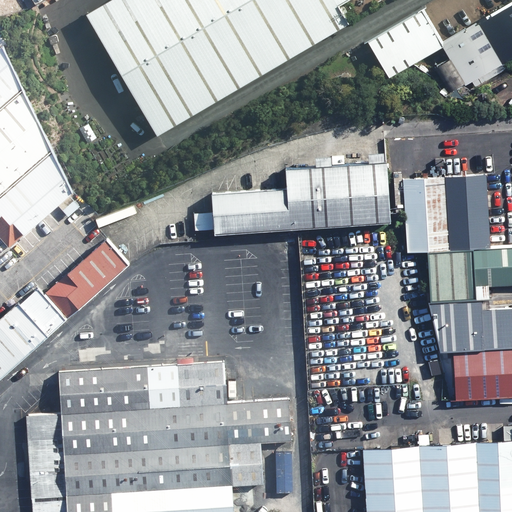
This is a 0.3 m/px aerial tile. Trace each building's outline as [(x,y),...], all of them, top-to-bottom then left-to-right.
[(26,0),(33,12),(53,0),(26,0)] [(121,0),(87,20),(158,139),(347,27),(335,7),(347,0),(121,0)] [(422,5),(367,38),(389,75),(444,42),(422,5)] [(511,8),(445,48),(470,89),(511,60),(511,8)] [(0,113),(26,91),(7,48),(0,54),(0,113)] [(26,91),(0,113),(0,200),(55,153),(26,91)] [(55,153),(0,200),(0,238),(11,251),(75,195),(55,153)] [(211,190),(213,233),(301,228),(398,223),(395,162),(291,167),(292,186),(211,190)] [(448,177),(450,251),(496,249),(492,175),(448,177)] [(448,177),(401,180),(405,253),(450,251),(448,177)] [(0,382),(134,267),(104,232),(0,321),(0,382)] [(481,289),(511,287),(511,251),(479,253),(481,289)] [(481,289),(479,253),(435,255),(437,303),(482,301),(481,289)] [(457,355),(511,352),(511,301),(437,303),(429,304),(445,356),(457,355)] [(58,367),(61,411),(230,398),(227,354),(58,367)] [(511,355),(456,359),(459,403),(511,399),(511,355)] [(60,416),(63,457),(293,439),(290,399),(60,416)] [(61,511),(54,414),(17,417),(24,511),(61,511)] [(505,437),(364,445),(367,511),(511,511),(511,422),(504,423),(505,437)] [(65,459),(68,496),(267,481),(264,444),(65,459)] [(64,499),(65,511),(234,511),(233,486),(64,499)]
